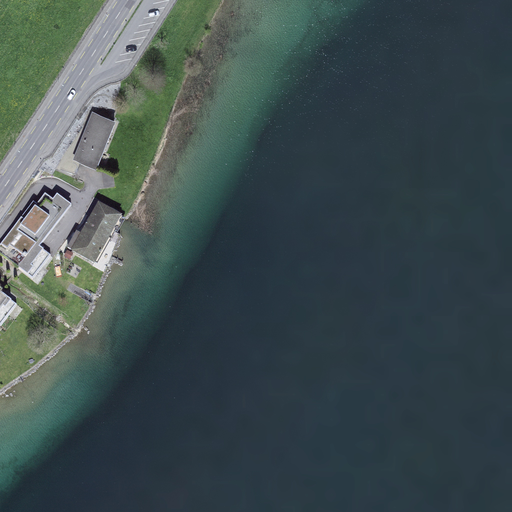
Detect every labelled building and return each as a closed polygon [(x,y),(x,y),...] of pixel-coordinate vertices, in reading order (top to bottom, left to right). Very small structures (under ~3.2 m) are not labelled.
[(92,112),(72,160),(96,170),(116,122),(92,112)] [(44,196),(30,213),(52,231),(66,213),(44,196)] [(120,218),(100,207),(74,252),(94,263),(120,218)] [(30,213),(16,231),(38,248),(52,231),(30,213)] [(2,246),(8,251),(11,247),(26,259),(19,267),(32,278),(49,257),(38,248),(16,231),(15,229),(2,246)] [(0,293),(0,326),(16,306),(0,293)]
